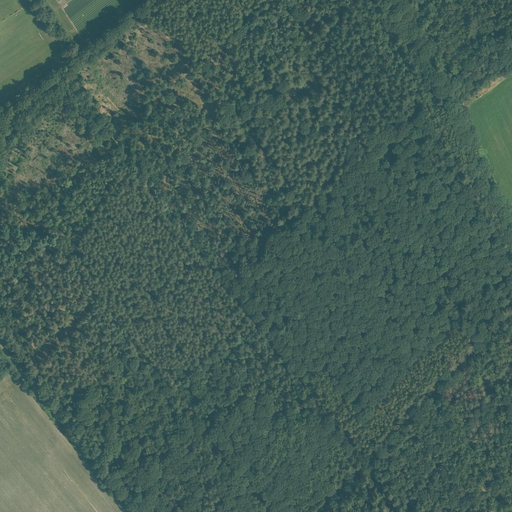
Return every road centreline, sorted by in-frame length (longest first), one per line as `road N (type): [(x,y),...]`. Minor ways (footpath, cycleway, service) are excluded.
road 1 (track): [(319,511),(511,310)]
road 2 (track): [(133,511),(0,345)]
road 3 (track): [(453,109),(511,228)]
road 4 (track): [(453,109),(397,0)]
